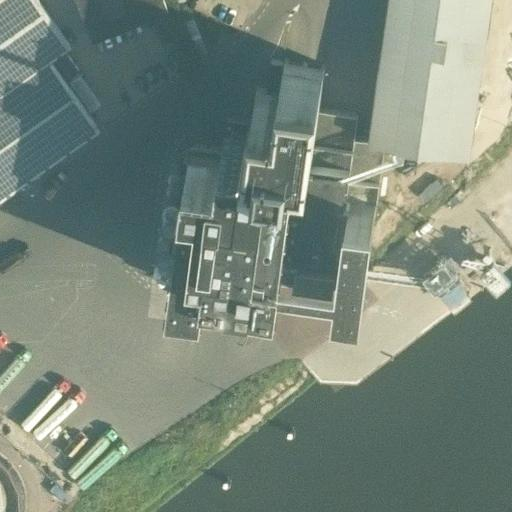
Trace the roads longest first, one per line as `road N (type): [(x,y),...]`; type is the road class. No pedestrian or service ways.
road 1 (unknown): [(0,251),(160,119),(274,0)]
road 2 (unknown): [(204,333),(0,292)]
road 3 (unknown): [(511,209),(421,287),(394,292),(364,268)]
